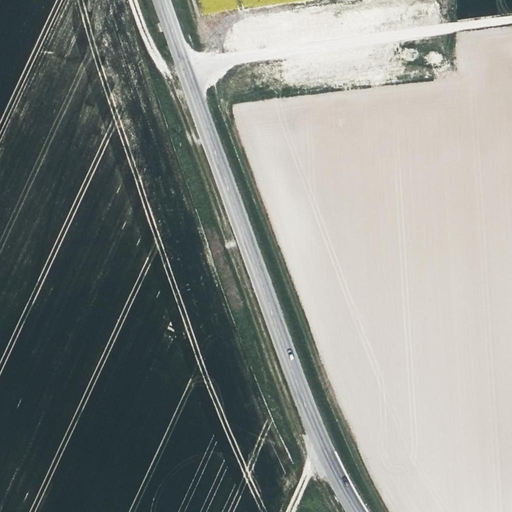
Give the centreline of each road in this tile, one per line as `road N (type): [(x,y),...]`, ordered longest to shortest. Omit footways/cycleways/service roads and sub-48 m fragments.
road 1 (tertiary): [(356,511),(284,347),(186,65)]
road 2 (unclassified): [(456,27),(186,65)]
